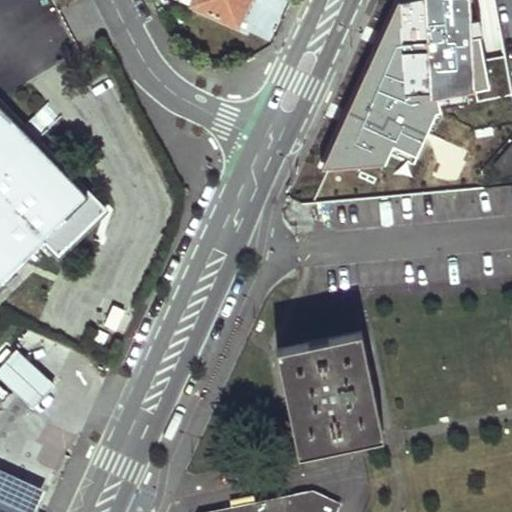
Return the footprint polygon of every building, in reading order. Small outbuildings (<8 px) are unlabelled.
[(195,0),(194,3),(239,24),(250,0),(195,0)] [(391,0),(316,164),(418,156),(446,103),(496,93),(481,0),(391,0)] [(0,278),(45,234),(59,247),(102,203),(0,98),(0,278)] [(511,150),(499,165),(511,174),(511,172),(511,150)] [(98,329),(93,340),(104,345),(109,334),(98,329)] [(383,436),(361,330),(276,348),(287,398),(298,454),(361,440),(383,436)] [(0,368),(0,376),(34,407),(55,384),(18,350),(0,368)] [(0,481),(0,511),(33,511),(39,499),(8,485),(0,481)] [(334,511),(338,504),(311,491),(211,511),(334,511)]
